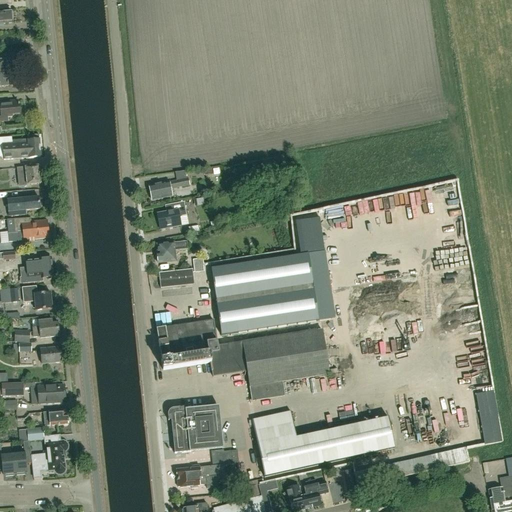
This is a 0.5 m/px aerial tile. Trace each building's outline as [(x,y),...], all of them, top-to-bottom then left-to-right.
[(0,11),(0,24),(12,23),(11,10),(0,11)] [(8,86),(8,85),(6,61),(6,60),(5,60),(0,60),(0,86),(7,86),(8,86)] [(7,115),(20,113),(19,104),(18,101),(0,103),(0,107),(1,115),(0,114),(0,121),(8,120),(7,115)] [(41,157),(43,154),(43,152),(41,150),(41,147),(43,145),(42,138),(39,135),(28,136),(28,140),(12,141),(12,137),(0,137),(0,158),(21,157),(21,159),(41,157)] [(27,186),(41,184),(39,166),(25,168),(27,186)] [(177,178),(187,178),(187,170),(177,170),(177,178)] [(6,175),(5,182),(14,183),(15,176),(6,175)] [(170,190),(188,186),(187,179),(169,183),(168,183),(149,186),(151,201),(171,197),(170,190)] [(26,211),(40,209),(39,197),(7,201),(9,217),(26,215),(26,211)] [(178,218),(186,217),(183,202),(169,205),(170,212),(157,215),(160,230),(180,226),(178,218)] [(405,207),(408,220),(424,216),(421,203),(405,207)] [(344,223),(344,211),(332,212),(332,223),(344,223)] [(31,218),(6,221),(8,233),(48,229),(47,220),(31,222),(31,218)] [(419,219),(407,220),(407,225),(413,225),(414,236),(420,236),(419,219)] [(48,229),(8,233),(8,242),(49,238),(48,229)] [(302,251),(314,252),(314,233),(303,232),(302,251)] [(364,234),(356,235),(357,245),(365,244),(364,234)] [(388,245),(397,243),(396,236),(387,238),(388,245)] [(174,251),(187,250),(186,242),(157,245),(157,255),(158,264),(175,262),(174,251)] [(15,253),(3,254),(0,253),(0,259),(3,260),(3,261),(15,260),(15,253)] [(221,337),(319,322),(309,255),(300,256),(211,270),(221,337)] [(24,271),(52,268),(51,258),(39,259),(39,260),(23,262),(24,271)] [(193,261),(194,273),(201,273),(200,259),(193,260),(193,261)] [(24,272),(22,272),(23,283),(42,281),(42,278),(53,277),(52,268),(24,271),(24,272)] [(357,269),(340,270),(342,298),(374,295),(373,281),(358,282),(357,269)] [(193,286),(191,270),(159,273),(160,289),(193,286)] [(400,272),(401,287),(412,286),(411,271),(400,272)] [(393,273),(378,277),(382,292),(397,288),(393,273)] [(453,299),(476,296),(474,284),(451,287),(453,299)] [(35,311),(52,309),(50,293),(37,294),(36,287),(22,289),(23,303),(34,302),(35,311)] [(11,303),(19,302),(18,289),(10,290),(11,303)] [(451,310),(452,320),(468,319),(467,313),(476,312),(475,301),(462,302),(462,309),(451,310)] [(353,319),(353,313),(343,313),(343,310),(337,310),(337,320),(353,319)] [(40,338),(59,336),(57,321),(52,322),(52,319),(38,321),(39,327),(32,327),(34,338),(40,337),(40,338)] [(156,330),(162,371),(210,363),(213,380),(243,375),(246,394),(248,394),(250,405),(284,400),(282,387),(328,380),(321,333),(314,334),(218,349),(213,321),(156,330)] [(483,336),(482,324),(446,329),(447,340),(483,336)] [(29,333),(15,333),(15,342),(29,343),(29,333)] [(364,348),(391,340),(388,333),(362,341),(364,348)] [(19,353),(31,352),(31,344),(19,344),(19,353)] [(42,364),(62,362),(60,347),(40,349),(42,364)] [(489,373),(460,380),(462,388),(491,380),(489,373)] [(2,397),(23,396),(23,384),(1,385),(2,397)] [(39,405),(66,403),(64,386),(37,388),(39,405)] [(456,400),(451,401),(457,428),(462,427),(456,400)] [(19,410),(18,402),(7,403),(8,411),(19,410)] [(185,407),(172,409),(169,410),(167,412),(167,415),(167,421),(170,421),(174,454),(190,453),(190,452),(221,448),(217,407),(185,411),(185,407)] [(51,426),(68,425),(67,416),(66,416),(66,411),(44,413),(44,422),(50,421),(51,426)] [(296,439),(290,411),(251,419),(264,477),(395,449),(388,418),(296,439)] [(419,413),(420,427),(429,426),(428,412),(419,413)] [(43,429),(27,430),(28,441),(44,440),(43,429)] [(65,456),(65,452),(67,451),(68,449),(68,446),(67,444),(66,443),(64,442),(52,443),(51,437),(44,437),(45,444),(46,444),(47,454),(47,458),(65,456)] [(453,450),(447,451),(450,464),(468,460),(466,448),(453,451),(453,450)] [(179,488),(191,487),(191,489),(198,488),(198,486),(205,485),(206,489),(217,488),(216,485),(224,485),(223,466),(237,464),(236,451),(222,453),(222,451),(210,452),(212,466),(199,468),(199,466),(191,466),(192,469),(176,471),(176,478),(178,478),(179,488)] [(25,454),(13,455),(15,474),(16,474),(16,476),(25,475),(25,473),(27,473),(25,454)] [(65,457),(65,456),(47,458),(47,454),(31,456),(33,470),(40,469),(39,465),(48,464),(48,471),(55,471),(55,472),(57,474),(58,475),(61,475),(63,474),(64,473),(65,471),(64,457),(65,457)] [(13,474),(15,474),(13,455),(1,456),(3,475),(5,475),(5,477),(13,476),(13,474)] [(432,455),(393,462),(395,477),(417,473),(417,469),(434,465),(432,455)] [(351,472),(341,473),(344,496),(354,494),(351,472)] [(511,501),(509,502),(508,495),(511,494),(511,477),(500,480),(501,488),(488,491),(490,505),(511,501)] [(303,496),(306,510),(320,506),(318,496),(327,493),(325,483),(303,488),(304,491),(305,496),(303,496)] [(257,497),(254,487),(239,490),(242,501),(213,509),(213,511),(265,511),(261,496),(257,497)] [(298,488),(292,490),(293,493),(289,494),(290,499),(288,500),(291,511),(296,511),(306,510),(303,496),(300,497),(298,488)] [(511,511),(511,501),(490,505),(491,511),(511,511)]
